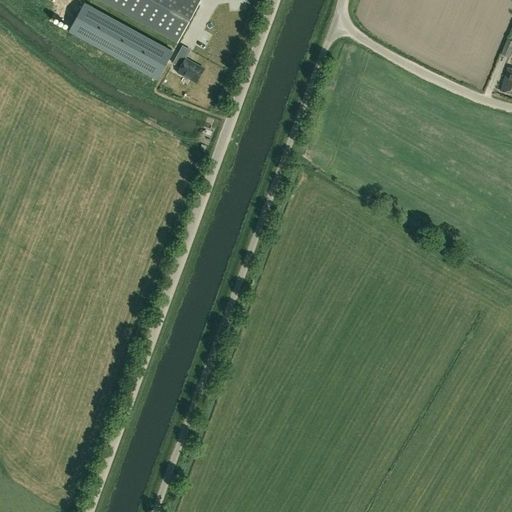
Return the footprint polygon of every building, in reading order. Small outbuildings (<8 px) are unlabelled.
[(97,0),(177,44),(201,0),(200,0),(97,0)] [(84,3),(68,32),(157,80),(172,52),(84,3)] [(511,41),(507,39),(501,54),(508,57),(511,47),(511,41)] [(182,47),(173,64),(180,69),(177,73),(196,84),(204,70),(185,60),(190,51),(182,47)] [(500,91),(511,94),(511,69),(507,68),(500,91)] [(217,143),(219,134),(212,133),(210,141),(217,143)]
